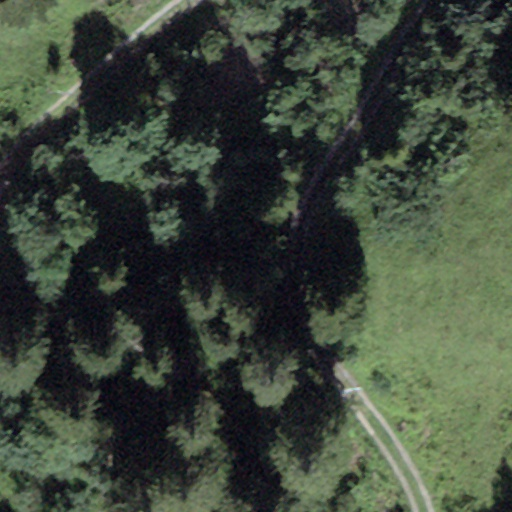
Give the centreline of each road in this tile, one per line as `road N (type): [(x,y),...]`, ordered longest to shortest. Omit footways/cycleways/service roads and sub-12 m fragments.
road 1 (track): [(423,511),(373,422),(309,333),(292,289),(299,240),(448,0)]
road 2 (track): [(181,0),(33,135),(0,177)]
